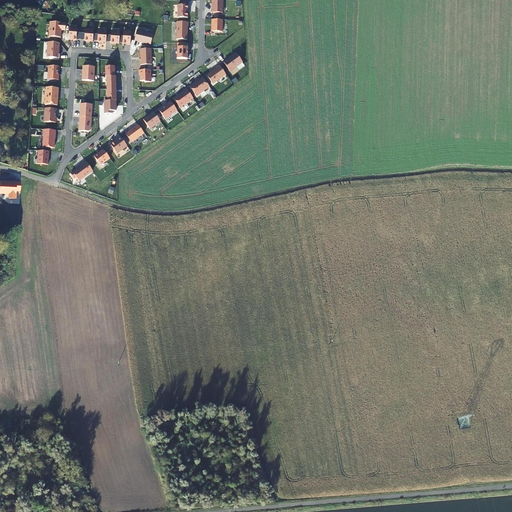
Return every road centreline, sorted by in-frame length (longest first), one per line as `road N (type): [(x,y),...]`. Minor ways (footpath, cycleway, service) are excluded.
road 1 (track): [(52,182),(116,205),(178,214),(362,179),(511,169)]
road 2 (unclassified): [(511,482),(164,511)]
road 3 (residential): [(67,157),(74,51),(126,54),(131,111)]
road 4 (residential): [(202,0),(201,61),(131,111)]
